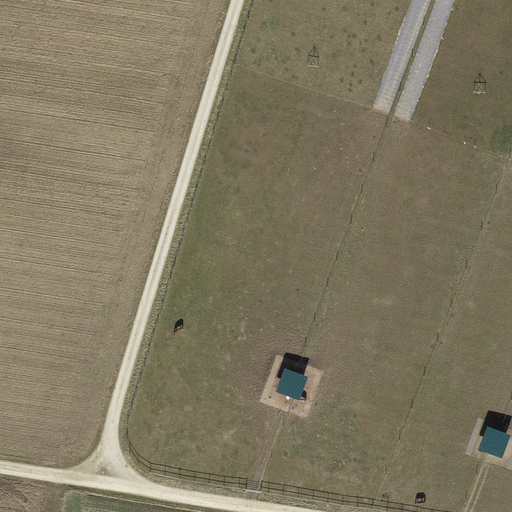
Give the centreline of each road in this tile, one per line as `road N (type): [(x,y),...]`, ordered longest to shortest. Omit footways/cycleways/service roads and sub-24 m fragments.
road 1 (track): [(238,0),(98,482)]
road 2 (track): [(287,511),(98,482)]
